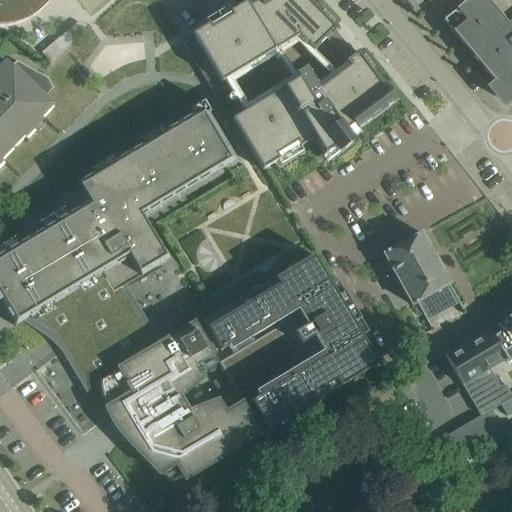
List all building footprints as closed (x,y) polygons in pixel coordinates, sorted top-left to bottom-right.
[(0,0),(0,27),(4,27),(14,25),(24,22),(33,17),(41,10),(47,3),(49,0),(0,0)] [(235,9),(181,42),(212,94),(215,92),(225,86),(222,82),(298,37),(311,50),(324,38),(330,45),(338,38),(339,37),(332,29),(334,27),(307,0),(257,0),(258,1),(248,8),(245,3),(244,3),(235,9)] [(485,0),(467,0),(457,8),(442,21),(495,85),(491,88),(503,103),(509,98),(510,100),(509,101),(510,103),(511,101),(511,19),(506,25),(485,0)] [(42,52),(50,62),(86,31),(77,21),(42,52)] [(232,120),(231,121),(261,171),(277,162),(278,161),(275,156),(296,144),(298,149),(312,140),(316,146),(322,157),(332,150),(336,155),(352,144),(350,142),(345,136),(343,132),(352,125),(356,129),(370,119),(363,110),(373,103),(379,112),(394,101),(358,54),(355,56),(354,57),(346,63),(348,67),(349,67),(348,68),(312,95),(319,105),(314,109),(307,98),(303,92),(297,81),(232,120)] [(0,163),(1,163),(1,162),(0,161),(0,159),(2,158),(22,137),(24,139),(24,138),(41,120),(40,118),(42,116),(51,106),(44,99),(43,98),(52,88),(51,87),(51,88),(47,80),(46,78),(46,79),(16,62),(11,67),(5,62),(0,66),(0,163)] [(0,255),(0,303),(5,312),(6,314),(12,324),(14,327),(22,322),(31,316),(39,320),(45,324),(51,330),(56,337),(64,350),(89,392),(100,391),(101,394),(101,396),(102,399),(102,401),(103,404),(104,407),(105,409),(106,412),(107,414),(108,417),(110,420),(116,430),(123,438),(161,478),(162,477),(158,473),(174,463),(182,477),(184,480),(260,435),(242,403),(224,414),(219,405),(217,401),(187,413),(179,398),(202,378),(200,374),(195,365),(213,355),(199,331),(194,323),(179,332),(172,336),(168,338),(164,330),(151,338),(122,290),(121,288),(125,286),(159,266),(167,261),(163,254),(140,217),(140,216),(122,227),(117,220),(153,199),(210,165),(214,173),(207,177),(208,178),(226,167),(235,162),(207,115),(209,114),(202,103),(198,105),(199,106),(202,104),(204,108),(207,112),(194,120),(191,115),(191,116),(190,116),(165,131),(164,131),(163,132),(166,137),(145,150),(142,145),(141,145),(140,146),(136,148),(115,161),(114,162),(113,162),(116,167),(95,179),(92,175),(91,176),(77,184),(78,186),(70,191),(69,189),(54,198),(53,198),(56,203),(35,215),(32,210),(32,211),(17,220),(28,238),(27,239),(17,245),(0,255)] [(419,233),(382,254),(383,257),(393,273),(386,277),(394,291),(400,287),(411,306),(416,304),(431,331),(433,331),(427,321),(457,305),(463,314),(464,313),(430,252),(419,233)] [(311,256),(201,322),(219,351),(306,299),(336,349),(249,401),(266,431),(376,365),(360,337),(366,333),(335,280),(328,284),(311,256)] [(457,349),(444,356),(461,386),(479,415),(499,406),(503,404),(509,401),(511,399),(511,398),(510,395),(504,385),(499,388),(497,389),(487,395),(483,389),(477,378),(476,377),(478,376),(489,370),(501,362),(504,361),(506,363),(507,364),(511,361),(511,312),(495,326),(496,328),(497,329),(490,334),(489,333),(488,331),(457,349)] [(269,332),(218,363),(238,397),(289,366),(269,332)] [(503,404),(499,406),(506,417),(511,413),(511,399),(509,401),(503,404)] [(479,416),(468,423),(480,443),(491,437),(479,416)] [(468,423),(457,429),(469,450),(480,443),(468,423)] [(457,429),(446,436),(458,456),(469,450),(457,429)] [(446,436),(436,442),(448,462),(458,456),(446,436)] [(356,458),(368,479),(382,471),(385,461),(380,453),(371,450),(356,458)]
